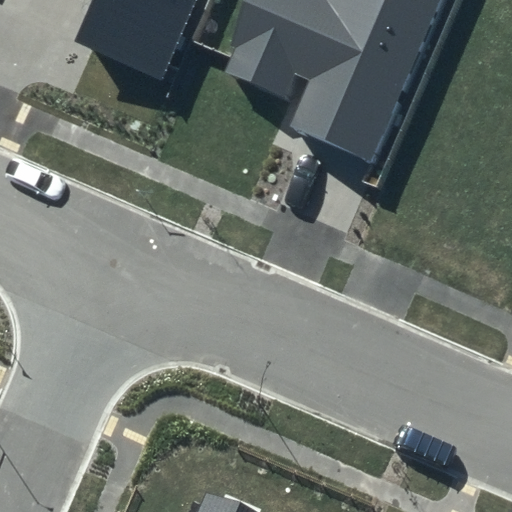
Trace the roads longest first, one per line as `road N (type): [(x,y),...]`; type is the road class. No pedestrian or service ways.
road 1 (residential): [(511,430),(117,260)]
road 2 (residential): [(117,260),(8,511)]
road 3 (residential): [(117,260),(0,209)]
